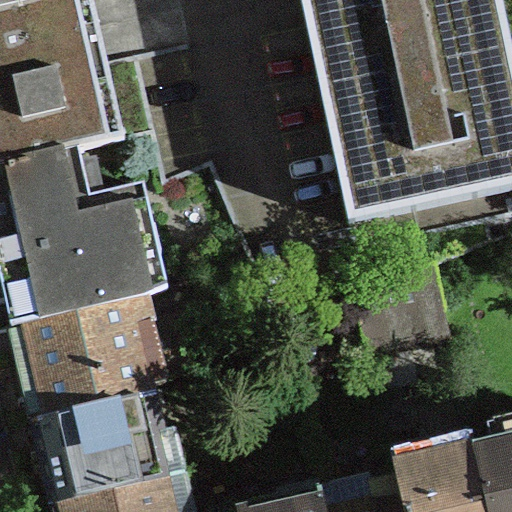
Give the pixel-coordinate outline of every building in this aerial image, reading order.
[(0,0),(0,49),(96,27),(92,7),(89,0),(0,0)] [(511,53),(500,0),(299,0),(348,226),(511,190),(511,53)] [(511,0),(500,0),(511,53),(511,0)] [(96,27),(0,49),(0,167),(83,148),(122,139),(104,62),(96,27)] [(79,152),(84,151),(83,148),(0,167),(0,277),(5,302),(11,327),(146,296),(167,287),(143,187),(104,196),(90,199),(82,164),(79,152)] [(446,336),(447,335),(432,268),(357,298),(370,353),(372,353),(371,351),(445,334),(446,336)] [(153,326),(147,298),(146,296),(11,327),(33,424),(152,396),(149,384),(151,383),(138,330),(153,326)] [(52,504),(165,478),(155,434),(162,432),(161,431),(153,396),(152,396),(33,424),(52,504)] [(488,511),(470,434),(392,452),(398,478),(398,479),(405,511),(488,511)] [(475,444),(472,434),(470,434),(488,511),(511,511),(511,434),(490,440),(475,444)] [(405,511),(398,479),(397,479),(373,484),(370,472),(320,484),(318,484),(323,511),(405,511)] [(239,511),(249,509),(248,505),(246,506),(247,508),(241,509),(241,506),(216,511),(172,511),(165,478),(52,504),(53,511),(239,511)] [(323,511),(318,484),(317,480),(275,490),(277,499),(248,505),(249,509),(239,511),(323,511)]
